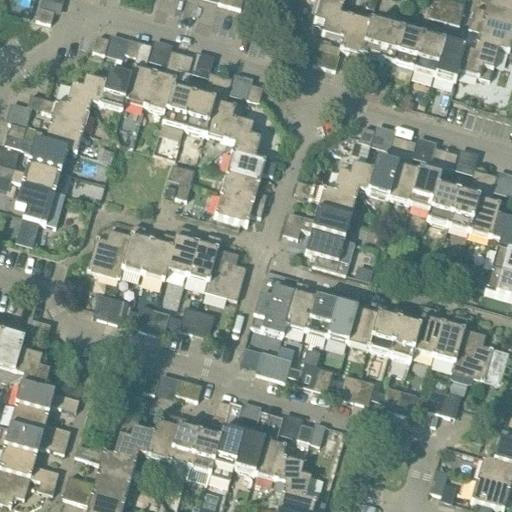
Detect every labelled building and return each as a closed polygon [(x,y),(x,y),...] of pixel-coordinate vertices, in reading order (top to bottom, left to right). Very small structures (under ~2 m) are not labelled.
[(228,11),(230,0),(218,0),(216,8),(228,11)] [(230,0),(228,11),(239,15),(243,0),(230,0)] [(275,0),(264,0),(262,8),(272,11),(275,0)] [(287,0),(275,0),(272,11),(284,14),(287,0)] [(302,0),(318,4),(341,11),(344,0),(302,0)] [(511,13),(511,0),(487,0),(486,6),(511,13)] [(445,17),(449,5),(433,1),(430,13),(445,17)] [(341,44),(347,21),(339,19),(341,11),(318,4),(312,25),(323,28),(320,38),(341,44)] [(445,17),(460,21),(464,9),(449,5),(445,17)] [(511,35),(511,13),(486,6),(483,16),(473,13),(470,23),(511,35)] [(38,13),(34,25),(49,29),(52,17),(38,13)] [(445,17),(430,13),(427,23),(442,27),(445,17)] [(460,21),(445,17),(442,27),(458,31),(460,21)] [(370,28),(347,21),(341,44),(338,55),(348,57),(346,67),(358,71),(361,60),(370,28)] [(474,48),(497,54),(507,57),(511,39),(511,35),(470,23),(467,35),(477,38),(474,48)] [(390,69),(411,75),(421,42),(411,39),(414,29),(402,26),(399,36),(390,69)] [(371,63),(390,69),(399,36),(380,31),(370,28),(361,60),(371,63)] [(411,75),(432,81),(444,38),(433,35),(430,45),(421,42),(411,75)] [(454,87),(457,76),(463,54),(453,51),(456,41),(444,38),(432,81),(454,87)] [(107,45),(95,41),(90,56),(103,60),(107,45)] [(123,59),(133,62),(134,62),(138,48),(127,45),(123,59)] [(122,107),(143,113),(153,79),(143,76),(151,51),(138,48),(134,62),(133,62),(130,72),(131,73),(121,107),(122,107)] [(457,76),(477,82),(488,85),(497,54),(474,48),(472,57),(463,54),(457,76)] [(312,69),(333,75),(338,60),(316,54),(312,69)] [(143,113),(163,118),(164,119),(173,85),(175,85),(178,75),(176,75),(180,60),(169,57),(162,82),(153,79),(143,113)] [(176,75),(178,75),(188,78),(192,63),(180,60),(176,75)] [(98,111),(119,117),(122,107),(121,107),(131,73),(130,72),(120,70),(117,80),(107,77),(104,87),(105,88),(98,111)] [(182,135),(203,140),(220,82),(209,79),(201,104),(192,102),(182,135)] [(64,110),(64,111),(87,117),(89,108),(98,111),(105,88),(104,87),(84,82),(81,92),(70,89),(64,110)] [(203,140),(223,146),(230,122),(231,122),(234,113),(224,110),(231,85),(220,82),(203,140)] [(182,135),(192,102),(182,99),(185,88),(175,85),(173,85),(164,119),(163,118),(160,128),(182,135)] [(246,105),(257,109),(261,94),(250,91),(246,105)] [(81,138),(87,117),(64,111),(64,110),(29,100),(25,112),(50,119),(48,129),(81,138)] [(31,115),(10,110),(5,127),(10,128),(24,132),(26,133),(31,115)] [(223,146),(232,149),(230,158),(253,164),(254,164),(259,143),(249,140),(252,128),(231,122),(230,122),(223,146)] [(10,128),(6,140),(21,144),(21,143),(24,132),(10,128)] [(81,138),(48,129),(45,138),(35,135),(32,146),(31,147),(65,157),(64,157),(75,160),(81,138)] [(373,136),(361,133),(357,148),(369,152),(373,136)] [(59,177),(64,157),(65,157),(31,147),(32,146),(21,143),(21,144),(6,140),(3,151),(28,158),(26,168),(59,177)] [(367,197),(388,203),(404,145),(392,142),(385,167),(375,164),(372,174),(373,174),(367,197)] [(388,203),(408,209),(417,176),(408,173),(415,148),(404,145),(388,203)] [(408,209),(428,214),(429,215),(439,182),(442,172),(441,172),(446,157),(434,154),(427,179),(417,176),(408,209)] [(441,172),(442,172),(451,175),(456,160),(446,157),(441,172)] [(230,158),(224,179),(258,188),(260,178),(270,181),(274,169),(254,164),(253,164),(230,158)] [(9,186),(19,189),(20,188),(53,197),(59,177),(26,168),(23,177),(0,170),(0,182),(9,185),(9,186)] [(355,204),(358,194),(367,197),(373,174),(372,174),(351,168),(348,179),(338,176),(332,197),(355,204)] [(178,188),(182,173),(171,170),(167,185),(177,188),(178,188)] [(178,188),(189,191),(193,176),(182,173),(178,188)] [(447,231),(468,237),(484,178),(472,175),(465,200),(456,198),(447,231)] [(468,237),(489,243),(495,219),(496,220),(499,209),(489,206),(496,181),(484,178),(468,237)] [(224,179),(218,200),(262,212),(265,200),(255,197),(258,188),(224,179)] [(0,194),(6,196),(9,186),(9,185),(0,182),(0,194)] [(447,231),(456,198),(446,195),(449,185),(439,182),(429,215),(428,214),(425,225),(447,231)] [(349,225),(355,204),(332,197),(297,187),(293,199),(318,206),(316,216),(349,225)] [(20,188),(19,189),(14,210),(24,213),(22,223),(55,232),(64,200),(53,197),(20,188)] [(189,191),(178,188),(177,188),(173,202),(185,205),(189,191)] [(165,189),(162,199),(172,202),(174,192),(165,189)] [(262,212),(218,200),(212,221),(240,228),(246,229),(249,220),(259,223),(262,212)] [(299,234),(310,237),(343,246),(343,245),(349,225),(316,216),(313,225),(288,218),(285,230),(299,234)] [(495,253),(511,257),(511,224),(496,220),(495,219),(489,243),(497,245),(495,253)] [(121,274),(141,279),(150,247),(141,244),(144,234),(132,230),(129,241),(130,241),(120,273),(121,274)] [(285,230),(281,241),(296,245),(299,234),(285,230)] [(165,275),(166,275),(186,281),(195,248),(186,246),(189,236),(177,232),(174,242),(165,275)] [(105,244),(95,241),(95,242),(86,275),(118,284),(121,274),(120,273),(130,241),(129,241),(108,235),(105,244)] [(310,237),(304,258),(314,261),(311,271),(344,280),(353,247),(343,245),(343,246),(310,237)] [(150,247),(141,279),(163,286),(166,275),(165,275),(174,242),(163,239),(160,250),(150,247)] [(186,281),(206,287),(207,287),(216,254),(217,254),(220,244),(208,241),(205,251),(195,248),(186,281)] [(511,257),(495,253),(489,275),(511,281),(511,257)] [(238,260),(217,254),(216,254),(207,287),(206,287),(203,297),(235,306),(245,272),(235,270),(238,260)] [(483,297),(511,304),(511,281),(489,275),(483,297)] [(284,332),(305,337),(314,303),(305,301),(308,291),(295,287),(293,297),(293,298),(283,331),(284,332)] [(258,300),(248,333),(281,342),(284,332),(283,331),(293,298),(293,297),(271,292),(268,302),(258,300)] [(305,337),(325,343),(338,299),(327,296),(324,306),(314,303),(305,337)] [(325,343),(347,349),(356,315),(346,312),(349,303),(338,299),(325,343)] [(105,326),(111,304),(97,300),(90,322),(105,326)] [(111,304),(105,326),(120,330),(127,308),(111,304)] [(347,349),(367,355),(379,311),(369,308),(366,318),(356,315),(347,349)] [(367,355),(388,361),(397,327),(388,324),(391,314),(379,311),(367,355)] [(147,338),(153,316),(138,312),(132,334),(147,338)] [(411,355),(412,356),(433,361),(442,328),(432,326),(435,315),(423,312),(420,322),(421,323),(411,355)] [(192,339),(198,317),(183,313),(177,335),(192,339)] [(147,338),(161,342),(168,320),(153,316),(147,338)] [(198,317),(192,339),(206,344),(213,321),(198,317)] [(397,327),(388,361),(409,367),(412,356),(411,355),(421,323),(420,322),(410,320),(407,330),(397,327)] [(433,361),(452,367),(453,367),(462,334),(463,335),(466,324),(454,321),(451,331),(442,328),(433,361)] [(26,325),(24,334),(22,339),(33,342),(37,328),(26,325)] [(45,345),(48,331),(37,328),(33,342),(45,345)] [(0,339),(0,374),(13,379),(19,355),(22,345),(12,342),(15,332),(3,329),(0,339)] [(450,378),(449,384),(451,386),(466,390),(470,389),(472,384),(482,387),(483,386),(488,367),(496,369),(500,357),(491,355),(492,353),(482,351),(484,341),(463,335),(462,334),(453,367),(452,367),(449,378),(450,378)] [(20,390),(42,396),(47,375),(37,372),(40,361),(19,355),(13,379),(22,381),(20,390)] [(269,384),(269,383),(275,362),(260,358),(254,379),(269,384)] [(269,383),(269,384),(283,388),(289,366),(275,362),(269,383)] [(310,395),(317,374),(301,369),(295,391),(310,395)] [(317,374),(310,395),(325,399),(331,378),(317,374)] [(153,399),(157,384),(145,381),(141,396),(153,399)] [(352,407),(358,385),(343,381),(337,402),(352,407)] [(358,385),(352,407),(367,411),(373,389),(358,385)] [(184,403),(188,389),(177,386),(173,400),(184,403)] [(188,389),(184,403),(195,406),(199,392),(188,389)] [(20,390),(14,412),(46,421),(49,411),(74,418),(77,406),(42,396),(20,390)] [(394,418),(400,397),(385,392),(379,414),(394,418)] [(438,420),(444,398),(430,394),(423,416),(438,420)] [(400,397),(394,418),(408,422),(414,401),(400,397)] [(444,398),(438,420),(452,424),(458,402),(444,398)] [(224,425),(228,409),(216,406),(212,421),(223,424),(224,425)] [(212,468),(209,478),(229,484),(233,473),(242,440),(232,437),(239,413),(228,409),(224,425),(223,424),(220,434),(221,434),(211,467),(212,468)] [(14,412),(8,433),(65,448),(68,437),(43,430),(46,421),(14,412)] [(233,473),(253,479),(270,421),(259,418),(252,443),(242,440),(233,473)] [(180,423),(168,420),(168,419),(165,430),(155,427),(152,438),(153,438),(146,460),(167,466),(180,423)] [(253,479),(274,485),(280,462),(284,452),(274,449),(281,424),(270,421),(253,479)] [(167,466),(187,472),(197,439),(187,436),(190,426),(180,423),(167,466)] [(312,433),(300,429),(296,444),(318,450),(323,430),(314,428),(312,433)] [(197,439),(187,472),(184,484),(205,490),(208,478),(209,478),(212,468),(211,467),(221,434),(220,434),(209,431),(206,442),(197,439)] [(153,438),(152,438),(131,432),(128,442),(118,439),(112,460),(134,467),(137,458),(146,460),(153,438)] [(8,433),(2,453),(34,462),(37,452),(62,459),(65,448),(8,433)] [(511,472),(511,437),(500,434),(490,465),(490,467),(511,472)] [(128,488),(134,467),(112,460),(76,450),(73,462),(97,469),(95,478),(128,488)] [(2,453),(0,460),(0,474),(29,483),(28,483),(39,486),(36,496),(50,500),(57,478),(32,471),(34,462),(2,453)] [(280,462),(274,485),(283,488),(281,498),(303,504),(304,502),(317,506),(323,485),(310,481),(299,478),(302,468),(280,462)] [(474,485),(511,495),(511,482),(511,483),(511,480),(511,472),(490,467),(490,465),(481,463),(474,485)] [(435,473),(428,497),(440,500),(447,477),(435,473)] [(23,504),(28,483),(29,483),(0,474),(0,509),(9,511),(10,511),(13,501),(23,504)] [(122,510),(128,488),(95,478),(92,488),(67,481),(64,493),(122,510)] [(511,495),(474,485),(468,506),(489,511),(503,511),(505,505),(511,507),(511,495)] [(121,511),(122,510),(64,493),(61,504),(86,511),(85,511),(121,511)] [(281,498),(276,511),(323,511),(324,508),(317,506),(304,502),(303,504),(281,498)]
